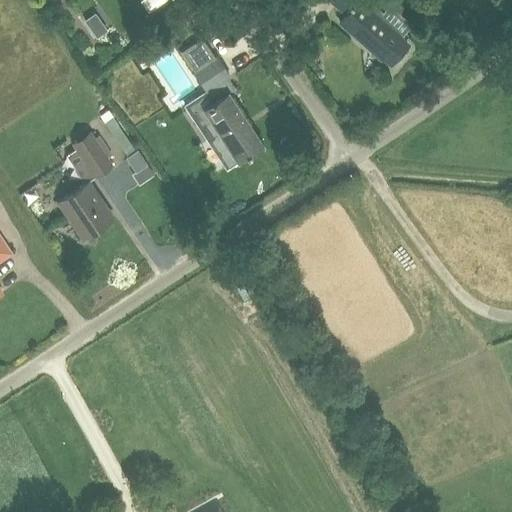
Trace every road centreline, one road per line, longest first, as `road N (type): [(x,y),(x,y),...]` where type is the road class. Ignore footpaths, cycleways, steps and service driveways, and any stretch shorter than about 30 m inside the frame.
road 1 (unclassified): [(0,383),(351,157)]
road 2 (unknown): [(351,157),(455,298),(511,320)]
road 3 (unclassified): [(351,157),(511,44)]
road 4 (unclassified): [(351,157),(239,0)]
